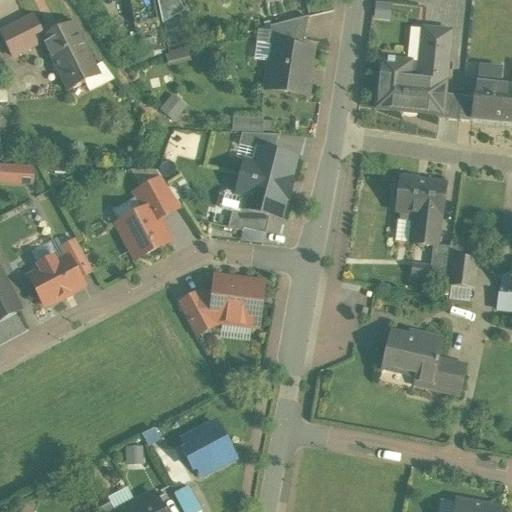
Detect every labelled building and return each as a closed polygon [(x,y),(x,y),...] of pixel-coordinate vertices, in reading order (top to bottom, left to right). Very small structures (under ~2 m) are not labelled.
[(152,0),(129,0),(134,20),(135,20),(156,16),(152,0)] [(157,0),(162,25),(185,13),(177,0),(157,0)] [(156,16),(135,20),(142,52),(163,48),(156,16)] [(26,21),(1,33),(14,59),(37,47),(33,38),(41,35),(33,19),(27,22),(26,21)] [(308,19),(270,29),(267,47),(274,48),(274,47),(303,51),(308,19)] [(73,25),(42,40),(69,94),(99,78),(95,69),(73,25)] [(424,31),(420,68),(381,64),(376,111),(442,117),(450,34),(424,31)] [(303,51),(274,47),(274,48),(272,64),(268,64),(264,92),(308,98),(310,86),(307,85),(312,53),(303,51)] [(99,78),(69,94),(73,102),(114,82),(102,65),(95,69),(99,78)] [(511,89),(499,88),(500,72),(480,70),(479,86),(475,86),(473,99),(471,120),(472,120),(511,124),(511,89)] [(462,98),(450,96),(447,122),(459,123),(462,98)] [(158,112),(172,123),(184,107),(171,97),(158,112)] [(473,99),(462,98),(459,123),(472,124),(472,120),(471,120),(473,99)] [(174,157),(193,157),(194,134),(174,133),(174,157)] [(278,137),(242,136),(239,148),(257,152),(257,151),(273,155),(278,137)] [(241,180),(291,192),(293,181),(291,181),(296,161),(273,155),(257,151),(257,152),(254,165),(245,163),(241,180)] [(28,170),(0,168),(0,186),(28,188),(28,170)] [(444,186),(417,183),(417,180),(404,179),(403,181),(401,181),(398,214),(401,215),(400,223),(414,224),(411,246),(433,249),(437,249),(437,248),(444,186)] [(291,192),(241,180),(237,197),(245,199),(241,211),(269,218),(280,221),(286,201),(288,202),(291,192)] [(144,213),(118,227),(136,262),(166,246),(156,227),(158,222),(181,210),(162,181),(135,195),(144,213)] [(237,197),(227,194),(226,196),(224,196),(221,209),(223,209),(222,211),(232,214),(240,216),(241,211),(245,199),(237,197)] [(269,218),(241,211),(240,216),(232,214),(228,230),(243,234),(243,231),(265,236),(269,218)] [(92,274),(75,242),(61,249),(67,260),(68,259),(79,280),(92,274)] [(450,250),(437,248),(437,249),(433,249),(431,269),(432,270),(431,280),(430,281),(445,283),(450,250)] [(53,260),(39,268),(42,273),(30,280),(45,308),(57,302),(58,303),(72,296),(71,294),(83,288),(79,280),(68,259),(67,260),(56,266),(53,260)] [(477,262),(453,259),(449,289),(473,292),(477,262)] [(431,269),(412,267),(411,278),(431,280),(432,270),(431,269)] [(511,267),(508,298),(502,297),(502,298),(499,298),(497,312),(511,314),(511,267)] [(0,275),(0,322),(20,312),(0,275)] [(263,286),(215,281),(213,297),(210,322),(214,323),(258,328),(263,286)] [(213,297),(200,295),(178,307),(195,338),(214,329),(214,323),(210,322),(213,297)] [(424,342),(390,335),(379,385),(414,393),(415,387),(460,398),(466,369),(439,363),(444,343),(425,338),(424,342)] [(216,426),(184,443),(202,477),(234,460),(216,426)] [(153,431),(139,438),(146,452),(160,445),(153,431)] [(200,511),(188,489),(174,496),(182,511),(200,511)] [(162,511),(153,496),(135,505),(134,503),(121,509),(122,511),(162,511)]
